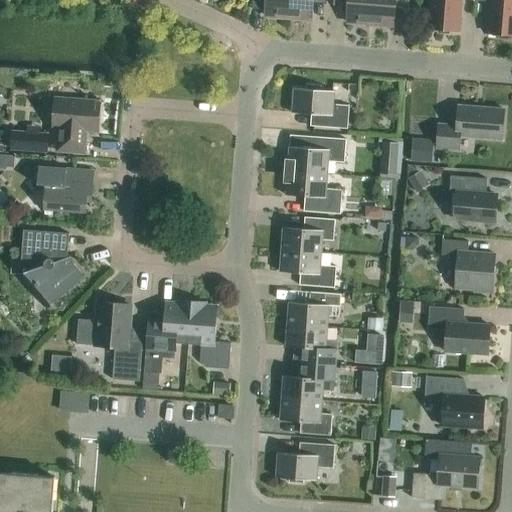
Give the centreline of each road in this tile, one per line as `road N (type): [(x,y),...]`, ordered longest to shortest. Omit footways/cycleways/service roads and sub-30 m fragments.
road 1 (residential): [(244,114),(133,108),(122,232),(134,261),(232,266)]
road 2 (residential): [(261,47),(511,69)]
road 3 (residential): [(244,440),(252,337),(232,266)]
road 4 (residential): [(244,440),(74,428)]
road 5 (residential): [(232,266),(244,114)]
